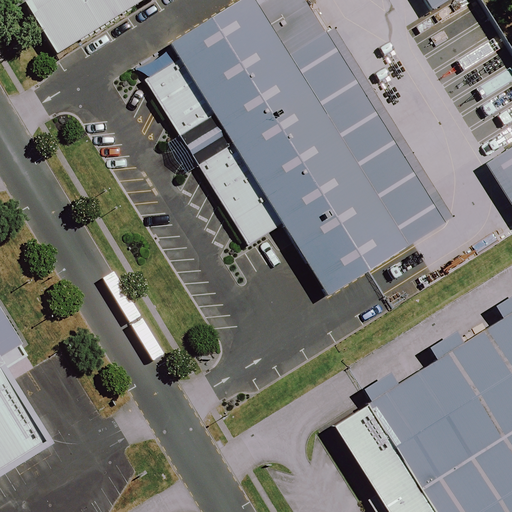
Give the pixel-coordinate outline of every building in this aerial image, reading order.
[(44,65),(145,0),(25,0),(9,11),(44,65)] [(241,0),(159,52),(316,301),(437,225),(295,0),(241,0)] [(511,147),(480,168),(511,219),(511,147)] [(373,508),(375,511),(382,511),(511,429),(511,309),(449,350),(381,393),(331,425),(376,496),(368,501),(373,508)] [(0,471),(50,440),(5,368),(26,355),(0,314),(0,471)] [(511,511),(511,429),(382,511),(511,511)]
